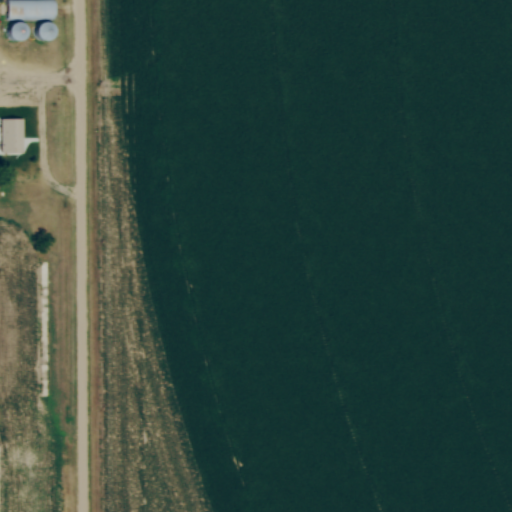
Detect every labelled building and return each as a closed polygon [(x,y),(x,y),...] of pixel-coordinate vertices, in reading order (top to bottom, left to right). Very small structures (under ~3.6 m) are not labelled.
[(7,0),(7,40),(25,40),(25,19),(55,19),(55,0),(7,0)] [(53,22),(37,22),(37,40),(53,40),(53,22)] [(7,44),(12,43),(15,40),(17,36),(17,32),(15,28),(12,25),(7,24),(3,25),(0,27),(0,41),(3,43),(7,44)] [(34,45),(38,44),(41,42),(43,38),(43,34),(41,30),(38,28),(34,27),(30,28),(27,30),(25,34),(25,38),(27,41),(30,44),(34,45)] [(0,153),(23,153),(23,119),(0,119),(0,153)]
